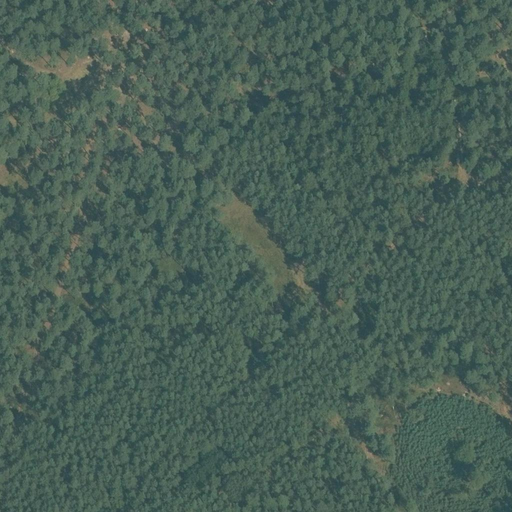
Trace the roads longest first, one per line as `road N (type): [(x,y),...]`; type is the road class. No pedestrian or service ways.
road 1 (track): [(4,511),(78,213),(124,161),(238,104),(272,0)]
road 2 (track): [(511,179),(449,190),(103,511)]
road 3 (track): [(117,0),(105,57),(272,0)]
road 4 (track): [(449,190),(461,138),(457,119),(395,0)]
